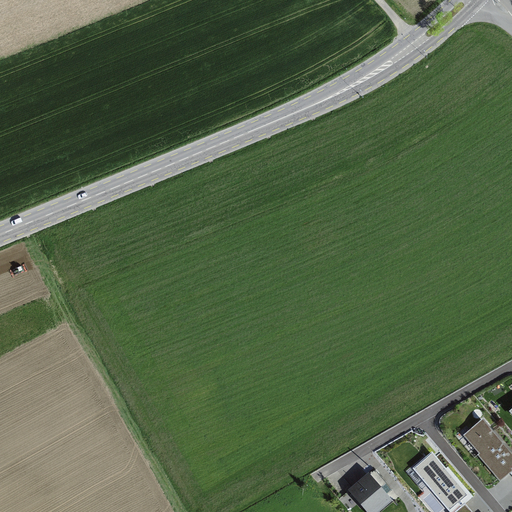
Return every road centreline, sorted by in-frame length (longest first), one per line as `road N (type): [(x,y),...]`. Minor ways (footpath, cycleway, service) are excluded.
road 1 (primary): [(467,0),(330,98),(0,235)]
road 2 (residential): [(419,417),(499,511)]
road 3 (residential): [(419,417),(314,477)]
